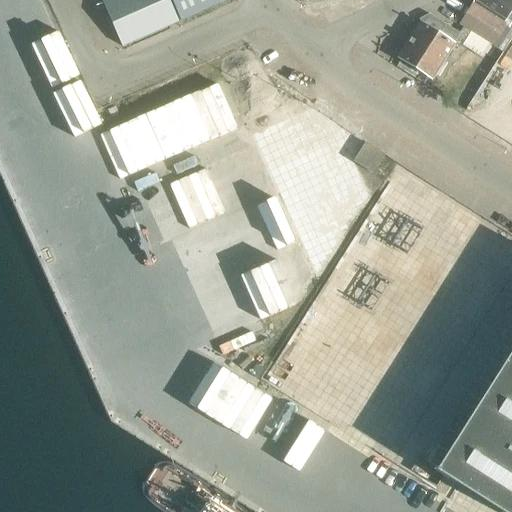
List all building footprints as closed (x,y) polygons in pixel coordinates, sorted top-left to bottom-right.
[(103,0),(102,1),(121,45),(178,21),(168,0),(103,0)] [(224,0),(170,0),(180,19),(224,0)] [(511,0),(475,0),(504,19),(505,19),(511,23),(511,0)] [(427,14),(418,18),(420,23),(398,58),(431,79),(453,44),(454,43),(460,47),(470,31),(496,48),(509,27),(473,4),(460,25),(462,26),(457,33),(427,14)] [(194,102),(212,94),(220,114),(237,107),(226,80),(191,95),(194,102)] [(354,160),(371,172),(383,154),(365,142),(354,160)] [(272,197),(245,208),(263,252),(290,240),(272,197)] [(247,269),(262,313),(284,305),(270,261),(247,269)] [(434,469),(433,470),(452,482),(454,483),(455,481),(502,511),(500,511),(511,511),(511,354),(475,413),(473,412),(445,455),(435,470),(434,469)]
